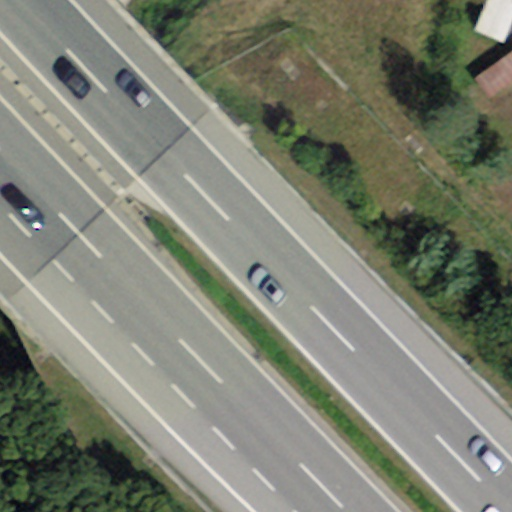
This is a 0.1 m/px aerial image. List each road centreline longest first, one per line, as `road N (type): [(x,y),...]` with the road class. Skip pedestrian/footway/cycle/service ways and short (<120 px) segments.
road 1 (motorway): [(511,511),(17,0)]
road 2 (motorway): [(0,159),(347,511)]
road 3 (track): [(0,90),(17,65),(94,0)]
